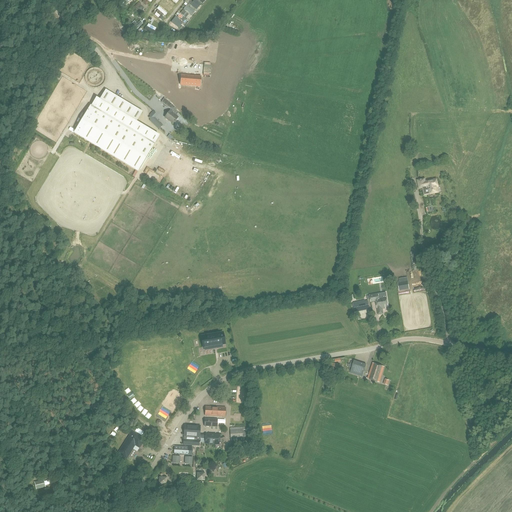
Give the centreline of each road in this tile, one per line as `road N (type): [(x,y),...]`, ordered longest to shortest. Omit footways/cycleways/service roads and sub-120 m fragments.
road 1 (unclassified): [(511,357),(411,339),(243,371),(199,398),(125,511)]
road 2 (unclassified): [(146,110),(114,84),(92,44),(41,0)]
road 3 (track): [(65,314),(74,283),(136,178)]
